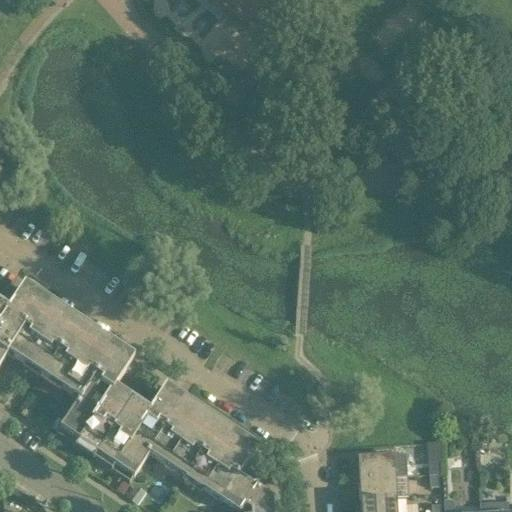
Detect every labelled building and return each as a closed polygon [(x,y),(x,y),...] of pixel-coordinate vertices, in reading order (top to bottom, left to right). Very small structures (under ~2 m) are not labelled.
[(198,0),(220,19),(228,25),(232,21),(244,30),(263,7),(255,0),(198,0)] [(272,511),(272,501),(257,491),(249,486),(238,478),(254,454),(256,451),(165,390),(163,393),(149,414),(114,391),(117,386),(132,362),(23,290),(19,296),(13,305),(7,314),(0,309),(0,366),(7,357),(77,404),(58,431),(133,480),(148,457),(221,505),(223,506),(231,511),(272,511)] [(482,453),(486,443),(479,440),(475,449),(482,453)] [(357,460),(358,482),(406,479),(405,457),(357,460)] [(428,478),(437,477),(436,465),(427,465),(428,478)] [(438,490),(437,477),(428,478),(429,490),(438,490)] [(406,479),(358,482),(359,503),(395,501),(395,500),(408,499),(406,479)] [(124,498),(137,507),(145,495),(131,487),(124,498)] [(396,511),(395,501),(359,503),(359,511),(396,511)]
